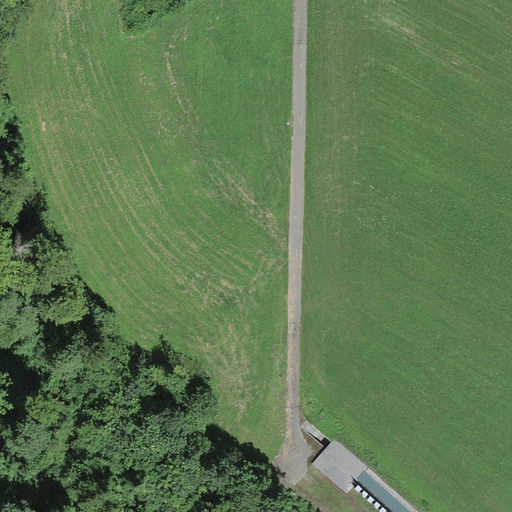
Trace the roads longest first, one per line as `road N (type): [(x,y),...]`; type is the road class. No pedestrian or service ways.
road 1 (track): [(294,403),(302,0)]
road 2 (track): [(0,427),(31,469),(86,511)]
